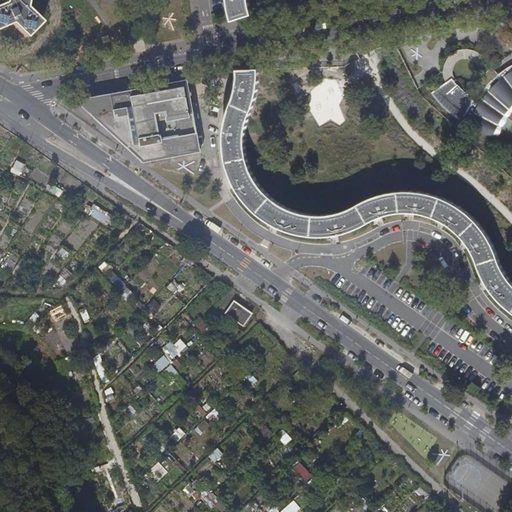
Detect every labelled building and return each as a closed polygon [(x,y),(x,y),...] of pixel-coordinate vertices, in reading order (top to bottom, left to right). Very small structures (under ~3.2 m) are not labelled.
[(0,26),(11,22),(24,36),(39,21),(26,9),(24,5),(25,0),(4,0),(1,5),(0,5),(0,26)] [(229,0),(230,1),(234,21),(251,13),(251,11),(249,0),(229,0)] [(450,78),(436,88),(430,93),(441,105),(452,115),(466,124),(465,128),(489,136),(499,120),(510,105),(511,102),(511,63),(504,67),(492,76),(482,87),(474,99),(459,87),(450,78)] [(511,283),(505,275),(499,263),(493,247),(487,235),(479,224),(470,215),(460,207),(447,200),(434,195),(419,191),(397,191),(377,196),(363,202),(345,211),(328,214),(315,214),(301,211),(283,205),(271,196),(260,184),(251,171),(247,158),(245,142),(246,129),(250,111),(255,97),(257,86),(258,69),(238,69),(237,86),(234,99),(228,115),(225,134),(226,147),(229,164),(233,177),(239,189),(253,206),(263,216),(278,224),(292,230),(311,234),(328,234),(346,231),(359,226),(383,214),(398,211),(411,210),(425,212),(436,216),(450,224),(457,230),(465,238),(474,251),(482,271),(490,287),(499,299),(511,309),(511,283)] [(185,80),(161,84),(75,102),(95,119),(94,120),(142,163),(199,153),(185,80)] [(11,171),(20,176),(26,165),(17,160),(11,171)] [(61,196),(64,188),(49,183),(46,191),(61,196)] [(94,204),(88,213),(107,225),(113,216),(94,204)] [(65,259),(69,252),(62,248),(58,255),(65,259)] [(105,261),(99,267),(120,290),(126,284),(105,261)] [(174,282),(169,288),(176,294),(181,288),(174,282)] [(147,308),(152,314),(160,306),(155,300),(147,308)] [(247,326),(254,312),(234,301),(226,316),(247,326)] [(59,321),(69,316),(64,306),(54,311),(59,321)] [(84,322),(91,320),(87,308),(81,310),(84,322)] [(203,332),(210,326),(201,316),(194,323),(203,332)] [(152,364),(157,372),(173,364),(170,358),(188,349),(182,338),(164,348),(168,356),(152,364)] [(471,381),(465,390),(474,396),(480,387),(471,381)] [(212,422),(221,416),(217,409),(208,415),(212,422)] [(178,442),(186,434),(180,428),(172,436),(178,442)] [(286,445),(293,439),(287,433),(280,438),(286,445)] [(216,463),(224,454),(218,448),(210,457),(216,463)] [(166,469),(174,465),(170,458),(163,462),(166,469)] [(159,462),(151,471),(161,480),(169,472),(159,462)] [(188,484),(184,492),(198,500),(201,495),(207,499),(205,503),(214,508),(220,496),(195,482),(192,486),(188,484)]
